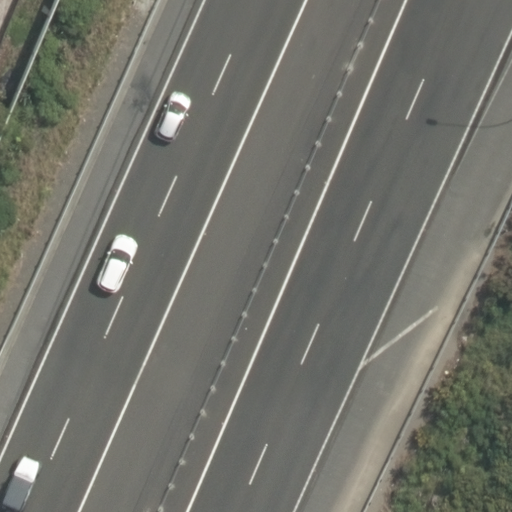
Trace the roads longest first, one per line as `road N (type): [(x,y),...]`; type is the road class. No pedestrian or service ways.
road 1 (motorway): [(23,511),(240,0)]
road 2 (motorway): [(448,0),(232,511)]
